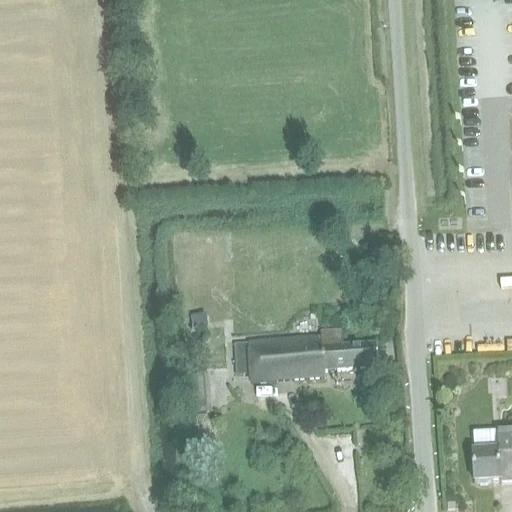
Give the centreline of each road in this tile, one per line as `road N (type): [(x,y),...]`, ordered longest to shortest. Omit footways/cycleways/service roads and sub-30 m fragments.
road 1 (unclassified): [(425,511),(394,0)]
road 2 (unknown): [(496,324),(489,108)]
